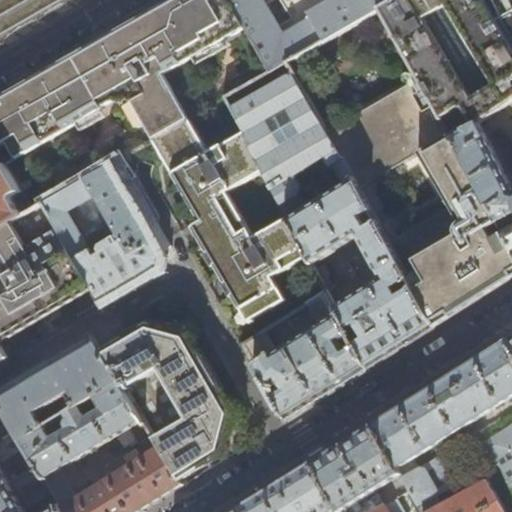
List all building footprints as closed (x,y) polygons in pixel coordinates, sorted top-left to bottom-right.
[(0,0),(0,40),(29,24),(70,0),(0,0)] [(191,120),(167,76),(249,29),(232,0),(171,0),(100,40),(33,79),(2,96),(7,105),(0,109),(0,140),(3,146),(9,143),(19,160),(108,110),(107,108),(121,100),(133,104),(155,141),(191,120)] [(372,0),(336,0),(310,14),(314,19),(286,36),(264,0),(232,0),(249,29),(273,73),(288,64),(327,42),(379,12),(372,0)] [(372,0),(379,12),(383,10),(399,0),(372,0)] [(511,44),(485,0),(399,0),(383,10),(496,214),(511,244),(511,185),(480,122),(511,102),(511,44)] [(511,0),(485,0),(511,44),(511,0)] [(273,73),(228,99),(245,136),(264,175),(290,222),(291,225),(309,257),(313,265),(358,237),(382,279),(337,308),(370,369),(402,348),(437,327),(416,288),(401,298),(396,289),(411,280),(385,232),(359,186),(326,128),(288,64),(273,73)] [(511,244),(496,214),(419,75),(326,128),(359,186),(421,152),(446,199),(385,232),(411,280),(416,288),(437,327),(463,310),(482,298),(497,288),(511,279),(511,244)] [(264,175),(245,136),(211,155),(191,120),(155,141),(203,223),(195,228),(209,253),(218,268),(291,225),(290,222),(257,240),(230,194),(264,175)] [(0,230),(34,211),(0,154),(0,230)] [(161,254),(172,248),(122,160),(45,205),(95,289),(103,303),(125,291),(153,274),(162,269),(164,259),(161,254)] [(95,289),(45,205),(34,211),(0,230),(0,343),(45,318),(95,289)] [(274,276),(309,257),(291,225),(218,268),(231,290),(250,322),(287,300),(274,276)] [(326,277),(321,280),(328,293),(333,290),(326,277)] [(337,308),(328,293),(301,310),(304,315),(313,309),(323,326),(278,354),(265,332),(244,345),(264,380),(288,420),(328,395),(370,369),(337,308)] [(103,353),(120,382),(180,480),(201,467),(225,452),(230,427),(233,415),(208,369),(189,334),(150,324),(146,327),(103,353)] [(23,441),(120,382),(103,353),(93,337),(43,368),(0,393),(0,401),(6,412),(18,432),(23,441)] [(511,511),(511,347),(508,340),(444,381),(374,425),(402,474),(422,511),(511,511)] [(0,364),(8,360),(0,345),(0,364)] [(180,480),(120,382),(23,441),(38,467),(54,494),(62,506),(64,511),(140,511),(157,502),(183,486),(180,480)] [(0,464),(0,415),(6,412),(0,401),(0,489),(11,483),(0,464)] [(344,443),(313,462),(341,511),(389,511),(377,489),(402,474),(374,425),(344,443)] [(38,467),(23,441),(18,432),(0,442),(0,452),(5,461),(13,456),(25,475),(38,467)] [(341,511),(313,462),(274,487),(237,510),(237,511),(341,511)] [(38,467),(25,475),(11,483),(0,489),(0,511),(64,511),(62,506),(52,511),(27,511),(26,510),(54,494),(38,467)]
